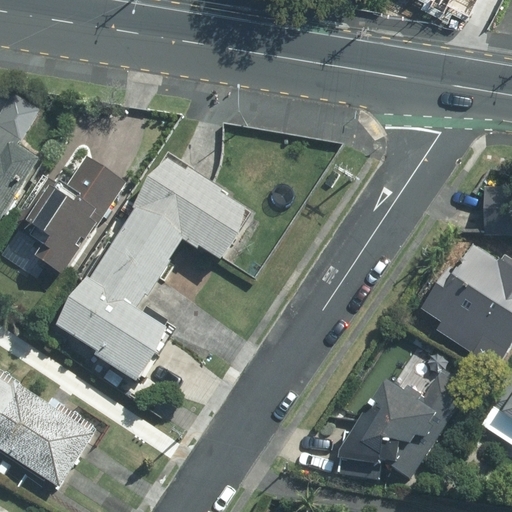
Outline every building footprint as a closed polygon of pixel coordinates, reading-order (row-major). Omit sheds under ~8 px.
[(0,238),(54,164),(0,125),(0,238)] [(266,217),(163,152),(49,334),(137,389),(172,334),(139,313),(181,247),(228,276),(266,217)] [(129,186),(91,158),(17,256),(54,284),(129,186)] [(511,189),(481,188),(479,238),(511,239),(511,189)] [(421,318),(496,373),(511,351),(511,268),(476,242),(421,318)] [(377,389),(334,478),(375,487),(431,423),(445,435),(478,397),(443,367),(410,405),(377,389)] [(0,419),(23,384),(0,369),(0,419)] [(97,433),(23,384),(0,419),(0,454),(57,493),(97,433)] [(511,405),(502,420),(511,427),(511,405)]
